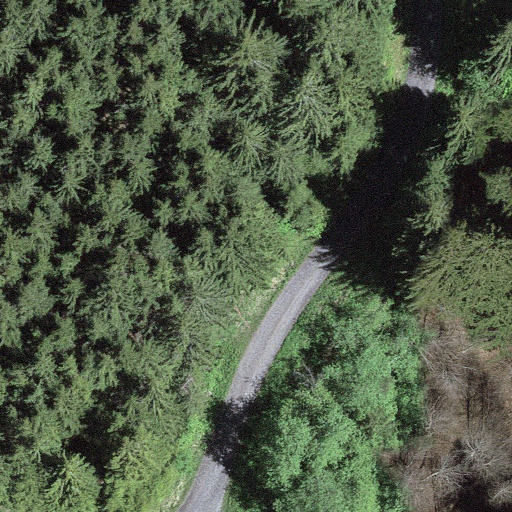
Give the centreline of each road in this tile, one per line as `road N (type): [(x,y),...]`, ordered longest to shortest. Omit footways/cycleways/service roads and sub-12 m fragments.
road 1 (track): [(424,0),(429,42),(381,168),(275,313),(255,367)]
road 2 (track): [(255,367),(202,511)]
